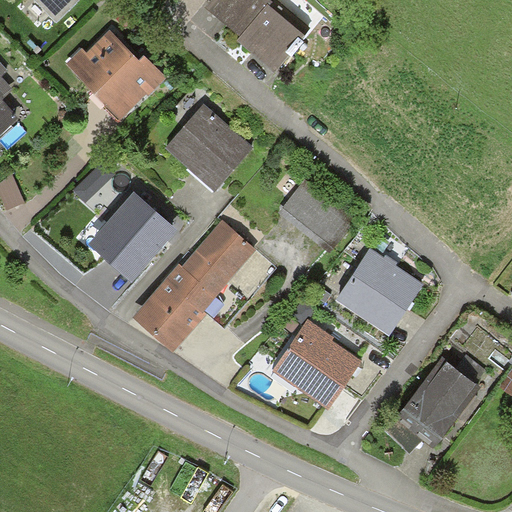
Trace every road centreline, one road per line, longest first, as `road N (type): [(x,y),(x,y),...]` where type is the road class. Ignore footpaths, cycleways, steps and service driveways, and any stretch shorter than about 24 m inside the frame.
road 1 (residential): [(341,457),(106,327),(0,233)]
road 2 (residential): [(459,283),(186,29)]
road 3 (tertiary): [(0,324),(270,460)]
road 4 (residential): [(341,457),(459,283)]
